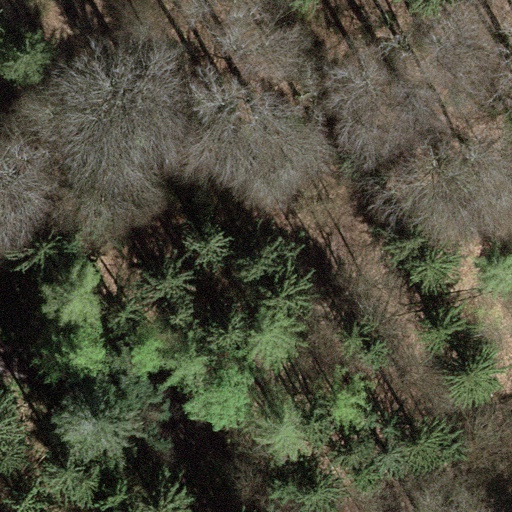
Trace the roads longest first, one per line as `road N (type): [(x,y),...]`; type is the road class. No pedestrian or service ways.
road 1 (track): [(233,420),(490,0)]
road 2 (track): [(0,338),(233,420),(188,511)]
